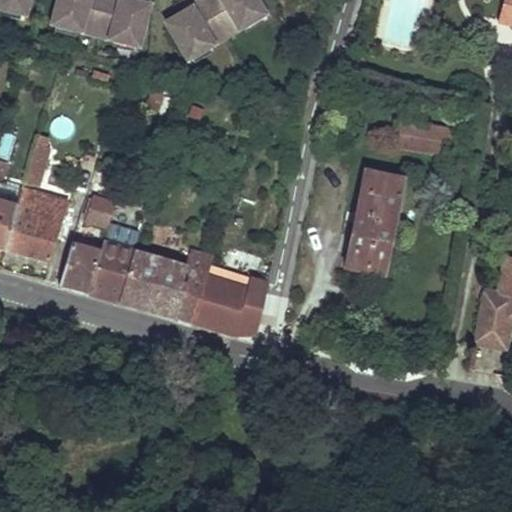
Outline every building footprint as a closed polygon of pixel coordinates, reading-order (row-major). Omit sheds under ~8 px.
[(0,0),(0,9),(5,11),(7,11),(8,6),(25,10),(27,0),(0,0)] [(56,0),(51,19),(68,23),(67,28),(69,29),(93,35),(117,41),(120,42),(121,37),(138,42),(148,5),(131,0),(130,0),(56,0)] [(193,0),(189,2),(187,3),(190,8),(179,14),(165,23),(184,55),(199,47),(202,51),(204,50),(225,37),(247,24),(249,23),(246,19),(262,10),(255,0),(193,0)] [(511,0),(503,0),(499,21),(511,23),(511,0)] [(187,3),(177,10),(179,14),(190,8),(187,3)] [(25,10),(8,6),(7,11),(24,14),(25,10)] [(262,10),(246,19),(249,23),(264,14),(262,10)] [(68,23),(51,19),(50,24),(67,28),(68,23)] [(138,42),(121,37),(120,42),(137,46),(138,42)] [(199,47),(184,55),(187,60),(202,51),(199,47)] [(156,112),(161,96),(149,92),(144,108),(156,112)] [(458,131),(397,119),(392,147),(454,158),(458,131)] [(1,136),(0,139),(0,162),(5,164),(12,139),(1,136)] [(48,149),(34,145),(24,182),(38,185),(48,149)] [(0,249),(5,251),(22,191),(22,189),(0,184),(0,180),(5,164),(0,162),(0,249)] [(403,179),(364,170),(343,267),(368,273),(384,276),(403,179)] [(122,178),(114,176),(110,189),(118,191),(119,188),(122,178)] [(22,191),(67,204),(71,192),(38,185),(24,182),(22,189),(22,191)] [(127,190),(119,188),(118,191),(115,201),(122,203),(127,190)] [(67,204),(22,191),(5,251),(30,258),(48,263),(52,252),(56,235),(62,218),(67,204)] [(115,202),(94,196),(86,224),(107,229),(114,207),(115,202)] [(136,247),(138,231),(114,228),(112,244),(136,247)] [(133,252),(103,244),(100,253),(87,293),(103,298),(118,303),(133,252)] [(100,253),(72,246),(58,285),(73,289),(87,293),(100,253)] [(178,265),(133,252),(118,303),(118,304),(152,313),(174,319),(176,318),(191,323),(209,265),(210,263),(181,254),(178,265)] [(511,253),(507,253),(500,291),(511,292),(511,253)] [(267,285),(209,265),(191,323),(220,331),(234,335),(255,337),(267,285)] [(484,288),(475,340),(493,343),(505,345),(511,312),(511,308),(511,292),(500,291),(484,288)]
